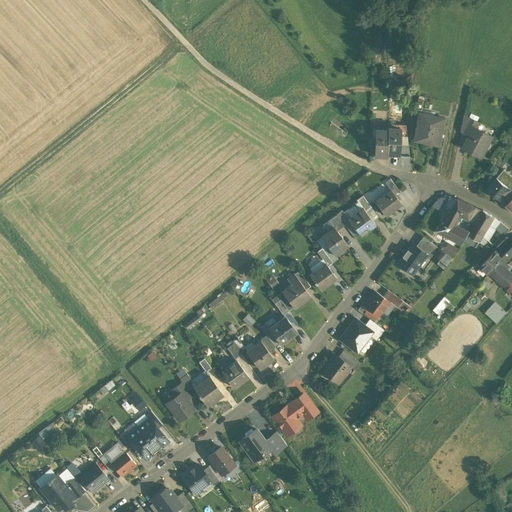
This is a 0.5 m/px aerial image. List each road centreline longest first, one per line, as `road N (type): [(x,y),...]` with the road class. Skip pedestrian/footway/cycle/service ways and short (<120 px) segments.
road 1 (residential): [(107,511),(295,368),(437,184)]
road 2 (track): [(437,184),(371,167),(310,134),(205,65),(144,0)]
road 3 (track): [(0,220),(163,419)]
road 4 (track): [(0,195),(184,44)]
road 5 (track): [(295,368),(410,511)]
